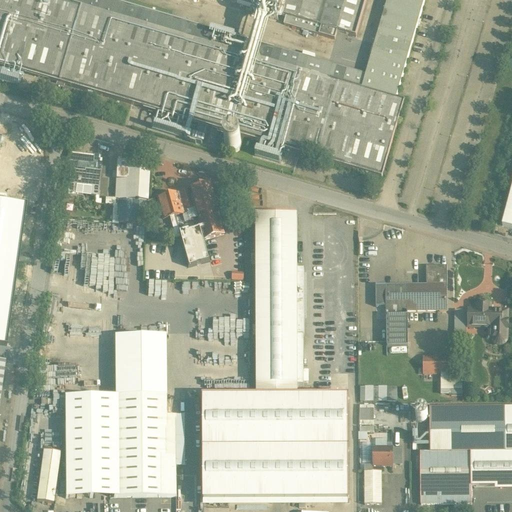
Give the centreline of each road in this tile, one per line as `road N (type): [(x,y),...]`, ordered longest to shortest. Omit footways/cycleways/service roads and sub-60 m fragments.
road 1 (residential): [(511,248),(55,118)]
road 2 (residential): [(55,118),(7,511)]
